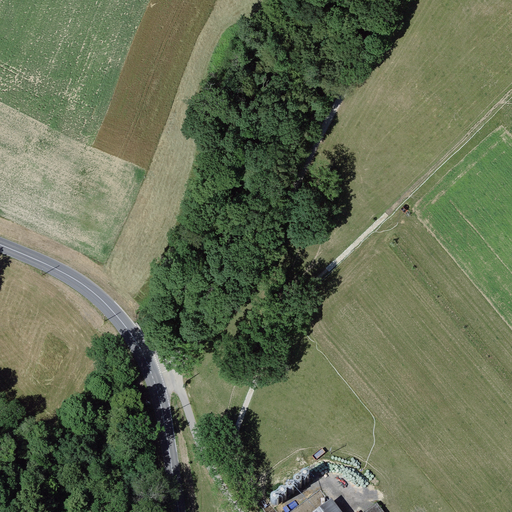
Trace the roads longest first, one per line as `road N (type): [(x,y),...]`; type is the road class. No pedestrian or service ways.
road 1 (track): [(171,368),(257,267),(308,156),(396,0)]
road 2 (tertiary): [(179,511),(158,393),(129,331),(76,280),(0,245)]
road 3 (track): [(152,374),(171,368),(196,436),(238,511)]
